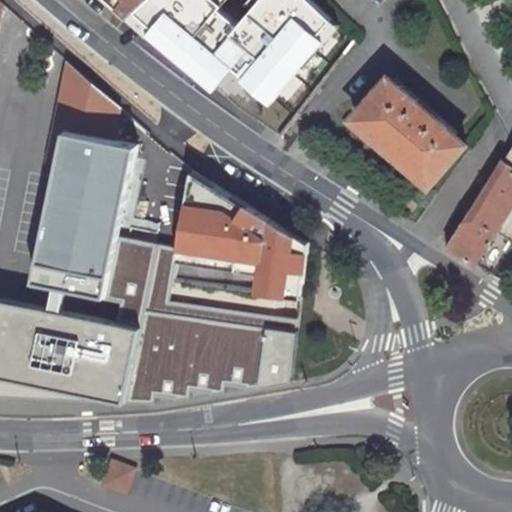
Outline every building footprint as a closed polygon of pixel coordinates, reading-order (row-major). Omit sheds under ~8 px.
[(114,0),(134,16),(151,0),(114,0)] [(226,0),(162,0),(141,20),(219,87),(239,70),(278,102),(342,29),(314,0),(265,0),(249,17),(226,0)] [(79,118),(89,122),(119,128),(122,106),(67,62),(60,112),(79,118)] [(388,81),(357,117),(437,186),(467,151),(456,141),(460,137),(402,88),(399,91),(388,81)] [(117,139),(119,128),(89,122),(79,118),(76,131),(117,139)] [(76,131),(52,126),(28,258),(111,274),(138,143),(117,139),(76,131)] [(511,156),(453,248),(478,264),(511,210),(511,156)] [(304,237),(195,168),(181,249),(210,253),(209,261),(239,265),(240,257),(257,260),(256,267),(265,268),(275,270),(273,290),(303,294),(309,249),(302,249),(304,237)] [(160,317),(147,403),(293,381),(300,319),(175,297),(179,245),(126,233),(106,303),(160,317)] [(210,253),(181,249),(180,257),(209,261),(210,253)] [(240,257),(239,265),(256,267),(257,260),(240,257)] [(275,270),(265,268),(262,288),(273,290),(275,270)] [(1,292),(0,300),(0,374),(137,400),(155,321),(1,292)] [(109,469),(102,489),(127,498),(134,477),(109,469)]
